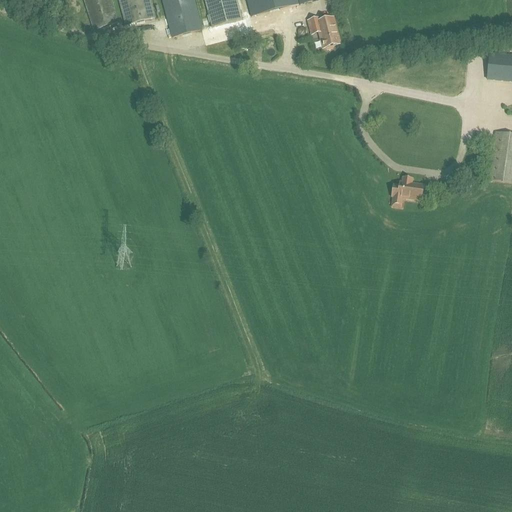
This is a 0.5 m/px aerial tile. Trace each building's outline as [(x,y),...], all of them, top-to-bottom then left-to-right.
[(84,0),(94,30),(118,23),(110,0),(84,0)] [(119,0),(126,26),(155,18),(150,0),(119,0)] [(193,0),(162,0),(172,38),(201,30),(193,0)] [(204,0),(212,27),(242,20),(236,0),(204,0)] [(247,0),(252,17),(299,5),(298,0),(247,0)] [(323,49),(340,44),(333,18),(320,22),(319,19),(309,21),(311,31),(318,29),(323,49)] [(511,57),(491,55),(489,77),(511,78),(511,57)] [(448,93),(469,93),(469,76),(438,76),(438,86),(448,87),(448,93)] [(412,180),(403,178),(402,183),(400,183),(399,187),(393,186),(392,197),(393,197),(391,207),(402,208),(404,199),(421,202),(423,186),(411,184),(412,180)]
